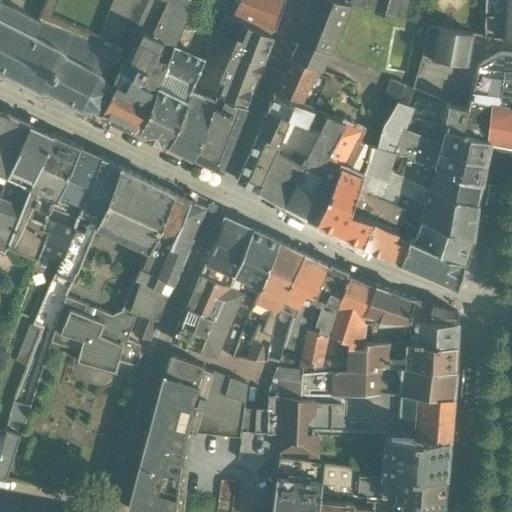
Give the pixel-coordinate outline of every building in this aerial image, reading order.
[(9,0),(0,0),(0,65),(41,86),(43,87),(45,87),(47,86),(81,104),(102,105),(124,50),(94,38),(9,0)] [(124,50),(102,105),(139,124),(174,43),(191,0),(110,0),(94,38),(124,50)] [(234,10),(245,15),(274,27),(283,0),(237,0),(238,0),(234,10)] [(313,0),(296,41),(328,53),(349,1),(348,1),(345,0),(313,0)] [(363,0),(363,5),(406,16),(409,0),(363,0)] [(511,0),(484,0),(483,33),(511,36),(511,0)] [(237,19),(238,19),(241,21),(243,21),(245,15),(234,10),(232,14),(231,17),(237,19)] [(231,17),(232,14),(224,11),(217,28),(216,27),(213,34),(211,40),(227,47),(238,19),(237,19),(231,17)] [(216,90),(245,101),(272,32),(243,21),(241,21),(213,89),(216,90)] [(421,51),(466,59),(472,30),(427,21),(421,51)] [(296,41),(290,54),(317,66),(321,68),(328,53),(296,41)] [(174,43),(139,124),(138,127),(137,128),(166,142),(193,81),(199,66),(204,56),(174,43)] [(460,129),(488,137),(511,140),(511,50),(499,49),(478,60),(476,63),(467,103),(460,129)] [(290,54),(282,72),(308,85),(317,66),(290,54)] [(282,72),(274,88),(301,99),(308,85),(282,72)] [(397,96),(409,100),(414,84),(389,75),(377,107),(389,113),(397,96)] [(193,81),(166,142),(192,153),(202,126),(214,97),(201,91),(203,86),(193,81)] [(317,127),(326,110),(301,99),(274,88),(267,104),(288,114),(317,127)] [(214,97),(202,126),(207,128),(209,125),(231,134),(245,101),(216,90),(214,97)] [(395,149),(480,179),(488,137),(460,129),(445,125),(441,138),(406,124),(414,102),(409,100),(397,96),(389,113),(376,142),(395,149)] [(460,129),(467,103),(444,98),(437,123),(445,125),(460,129)] [(288,114),(267,104),(256,129),(277,139),(288,114)] [(0,192),(29,120),(7,110),(0,126),(0,192)] [(256,185),(284,200),(300,166),(321,174),(323,170),(318,167),(324,155),(343,118),(326,110),(317,127),(300,157),(275,144),(256,185)] [(341,164),(356,133),(360,125),(343,118),(324,155),(341,164)] [(51,131),(29,120),(0,192),(0,245),(4,247),(7,242),(51,131)] [(202,126),(192,153),(204,159),(220,167),(224,154),(223,154),(231,134),(209,125),(207,128),(202,126)] [(277,139),(256,129),(236,175),(256,185),(275,144),(277,139)] [(79,143),(51,131),(7,242),(37,253),(48,226),(43,223),(79,143)] [(357,184),(374,141),(368,139),(356,133),(341,164),(315,218),(362,241),(373,213),(349,205),(357,184)] [(405,204),(471,232),(476,197),(428,182),(390,167),(395,149),(376,142),(374,141),(357,184),(405,204)] [(101,153),(79,143),(43,223),(48,226),(37,253),(32,265),(47,271),(54,254),(59,257),(101,153)] [(428,182),(476,197),(480,179),(395,149),(390,167),(428,182)] [(119,162),(101,153),(59,257),(51,276),(68,284),(94,222),(119,162)] [(284,200),(315,218),(341,164),(324,155),(318,167),(323,170),(321,174),(300,166),(284,200)] [(173,188),(119,162),(94,222),(147,246),(173,188)] [(405,204),(357,184),(349,205),(373,213),(362,241),(399,258),(406,237),(394,231),(405,204)] [(189,196),(173,188),(147,246),(135,275),(139,277),(168,290),(172,280),(156,274),(189,196)] [(204,202),(189,196),(156,274),(172,280),(204,202)] [(406,237),(464,256),(471,232),(405,204),(394,231),(406,237)] [(199,268),(227,280),(251,225),(224,213),(199,268)] [(244,317),(278,237),(251,225),(227,280),(214,312),(199,346),(215,349),(223,335),(233,311),(244,317)] [(277,305),(302,248),(278,237),(244,317),(256,322),(271,330),(277,305)] [(406,237),(399,258),(456,282),(464,256),(406,237)] [(309,295),(325,259),(302,248),(277,305),(290,310),(280,349),(267,346),(265,357),(297,359),(305,323),(309,323),(315,298),(309,295)] [(309,323),(325,328),(348,270),(325,259),(309,295),(315,298),(309,323)] [(186,300),(214,312),(227,280),(199,268),(186,300)] [(362,337),(363,310),(373,282),(348,270),(325,328),(327,329),(347,337),(346,343),(362,341),(362,337)] [(129,305),(139,277),(135,275),(122,306),(111,310),(65,292),(50,338),(79,346),(75,357),(113,368),(117,355),(137,361),(140,350),(137,349),(140,341),(126,336),(137,308),(129,305)] [(139,277),(129,305),(137,308),(139,309),(157,315),(168,290),(139,277)] [(377,314),(409,317),(409,314),(413,294),(374,280),(373,282),(363,310),(368,312),(377,314)] [(55,294),(45,290),(33,319),(30,318),(14,356),(26,361),(44,317),(46,318),(55,294)] [(409,314),(427,314),(430,300),(413,294),(409,314)] [(173,336),(199,346),(214,312),(186,300),(173,336)] [(427,314),(456,314),(456,307),(430,300),(427,314)] [(157,315),(139,309),(133,330),(149,336),(157,315)] [(363,310),(362,337),(371,337),(368,312),(363,310)] [(412,338),(455,340),(456,314),(427,314),(409,314),(409,317),(375,320),(377,314),(368,312),(371,337),(412,332),(412,338)] [(267,346),(271,330),(256,322),(251,333),(253,334),(245,356),(260,359),(265,357),(267,346)] [(297,359),(313,359),(321,359),(322,355),(327,329),(325,328),(309,323),(305,323),(297,359)] [(398,361),(455,364),(455,340),(412,338),(412,332),(371,337),(362,337),(362,341),(346,343),(345,355),(322,355),(321,359),(313,359),(313,368),(379,367),(380,361),(398,361)] [(197,380),(202,363),(169,351),(164,370),(197,380)] [(398,391),(452,391),(455,364),(398,361),(398,391)] [(271,374),(301,376),(301,368),(301,363),(275,362),(271,374)] [(197,380),(164,370),(128,505),(165,511),(180,511),(191,426),(195,427),(212,366),(202,363),(197,380)] [(195,427),(239,432),(240,428),(243,404),(246,378),(212,366),(195,427)] [(378,391),(379,367),(313,368),(301,368),(301,376),(271,374),(267,386),(300,390),(314,390),(378,391)] [(382,432),(448,434),(452,391),(398,391),(378,391),(314,390),(314,395),(267,390),(266,404),(265,428),(281,428),(279,447),(307,448),(307,455),(319,454),(319,431),(382,432)] [(253,428),(255,404),(243,404),(240,428),(253,428)] [(265,428),(266,404),(255,404),(253,428),(265,428)] [(380,469),(445,472),(448,434),(382,432),(380,469)] [(16,442),(1,438),(0,441),(0,473),(6,474),(16,442)] [(316,511),(319,488),(323,458),(278,453),(269,511),(316,511)] [(346,490),(356,491),(358,469),(359,462),(323,458),(319,488),(346,490)] [(379,491),(443,495),(445,472),(380,469),(358,469),(356,491),(366,491),(366,494),(370,495),(370,499),(372,499),(379,499),(379,491)] [(215,511),(229,511),(234,475),(220,473),(215,511)] [(316,511),(343,511),(346,490),(319,488),(316,511)] [(370,511),(372,499),(370,499),(370,495),(366,494),(366,491),(356,491),(346,490),(343,511),(370,511)] [(370,511),(441,511),(443,495),(379,491),(379,499),(372,499),(370,511)]
